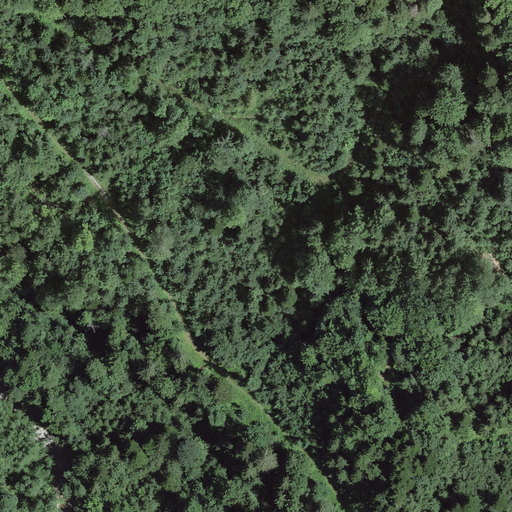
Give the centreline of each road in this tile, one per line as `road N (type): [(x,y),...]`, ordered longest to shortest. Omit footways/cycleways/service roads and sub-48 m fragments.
road 1 (track): [(12,0),(313,176),(324,194),(328,242),(364,296),(373,358),(411,417),(443,438),(511,435)]
road 2 (track): [(348,511),(315,461),(195,345),(110,204),(0,77)]
